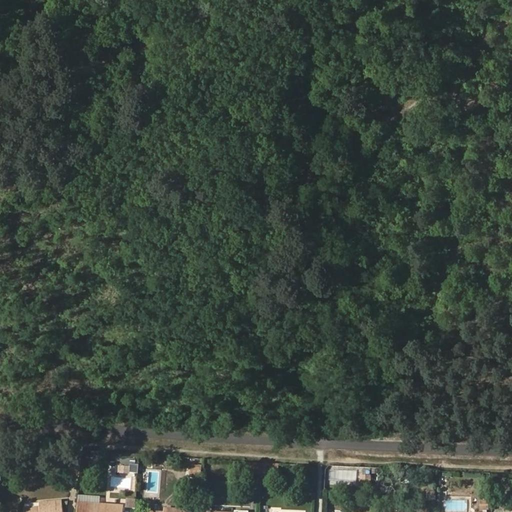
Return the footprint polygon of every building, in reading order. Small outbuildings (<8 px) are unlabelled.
[(69,478),(79,479),(81,461),(70,460),(69,478)] [(261,464),(248,464),(248,474),(260,475),(261,464)] [(271,464),(262,464),(261,476),(270,477),(271,464)] [(202,479),(203,466),(191,465),(190,478),(202,479)] [(62,511),(61,503),(39,505),(39,509),(24,511),(23,511),(62,511)] [(91,505),(78,503),(76,511),(123,511),(124,507),(91,505)]
